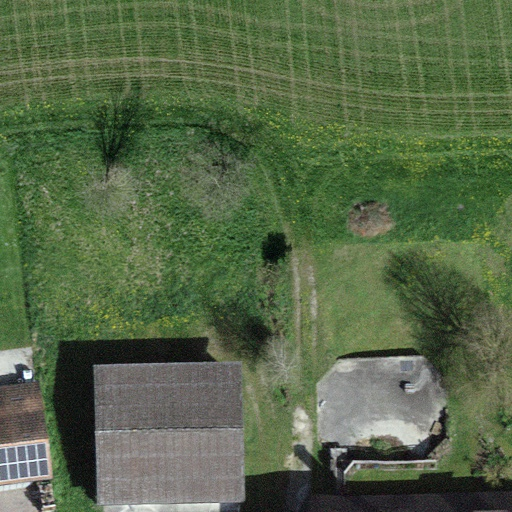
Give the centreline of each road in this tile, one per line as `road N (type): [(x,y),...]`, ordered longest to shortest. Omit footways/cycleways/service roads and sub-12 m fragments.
road 1 (track): [(0,135),(141,122),(267,144),(299,221),(310,354),(307,454)]
road 2 (track): [(139,352),(240,351),(307,454),(290,511)]
